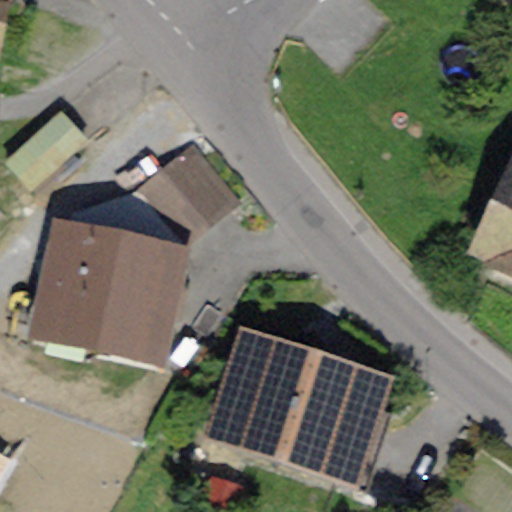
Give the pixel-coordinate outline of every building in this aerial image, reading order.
[(30,185),(84,136),(61,110),(42,128),(7,160),(30,185)] [(141,188),(182,237),(228,199),(187,150),(141,188)] [(511,174),(479,246),(499,256),(498,258),(511,264),(511,174)] [(177,311),(182,288),(165,284),(170,260),(141,254),(147,227),(74,212),(48,326),(151,348),(160,308),(177,311)] [(228,427),(343,465),(369,386),(253,349),(228,427)]
